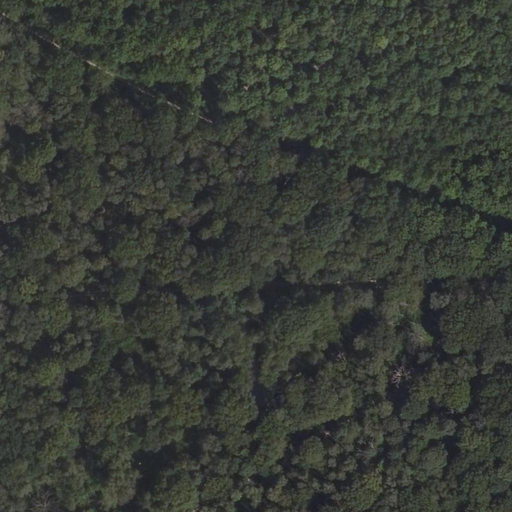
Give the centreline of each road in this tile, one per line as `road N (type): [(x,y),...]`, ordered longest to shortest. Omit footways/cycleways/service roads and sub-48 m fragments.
road 1 (track): [(0,12),(292,160),(511,237)]
road 2 (track): [(0,298),(511,272)]
